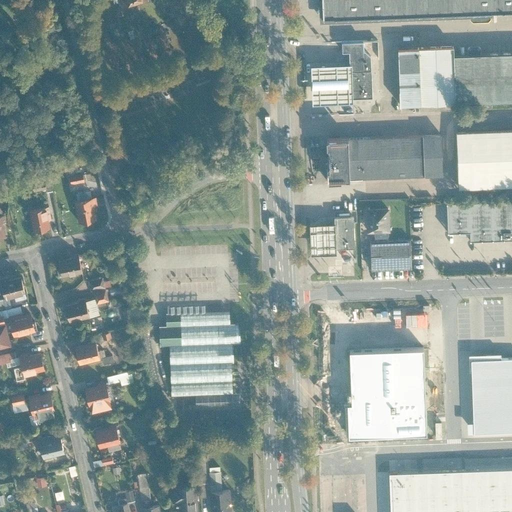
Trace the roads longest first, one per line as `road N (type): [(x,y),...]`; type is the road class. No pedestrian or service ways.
road 1 (residential): [(37,253),(97,511)]
road 2 (residential): [(511,448),(455,450),(448,288)]
road 3 (primary): [(281,295),(272,328),(283,511)]
road 4 (primary): [(300,511),(290,329),(281,295)]
road 5 (residential): [(276,169),(207,178),(146,223),(117,232)]
road 6 (primary): [(276,169),(269,0)]
road 7 (residential): [(281,295),(448,288)]
road 8 (primary): [(281,295),(276,169)]
